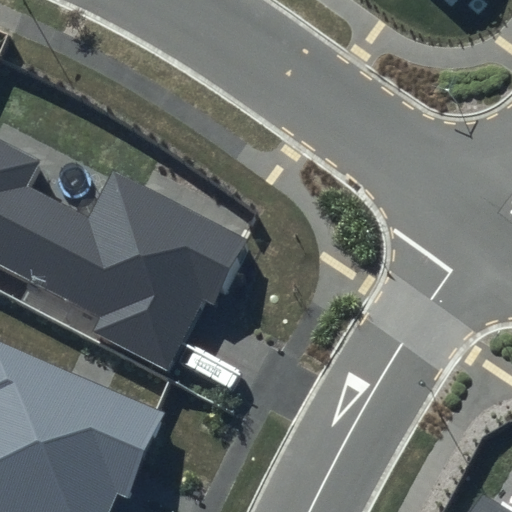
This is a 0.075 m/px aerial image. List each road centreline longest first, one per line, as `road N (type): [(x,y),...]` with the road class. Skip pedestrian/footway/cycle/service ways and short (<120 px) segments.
road 1 (residential): [(182,0),(491,215)]
road 2 (residential): [(313,511),(391,365),(491,215)]
